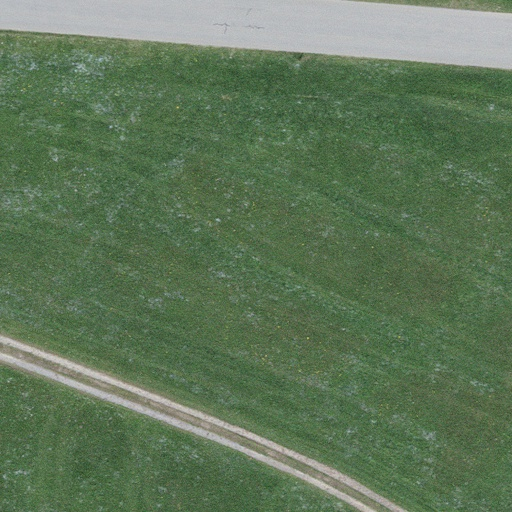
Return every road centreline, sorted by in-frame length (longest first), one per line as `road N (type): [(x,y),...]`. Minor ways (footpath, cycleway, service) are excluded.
road 1 (tertiary): [(0,1),(511,36)]
road 2 (track): [(390,511),(279,452),(0,343)]
